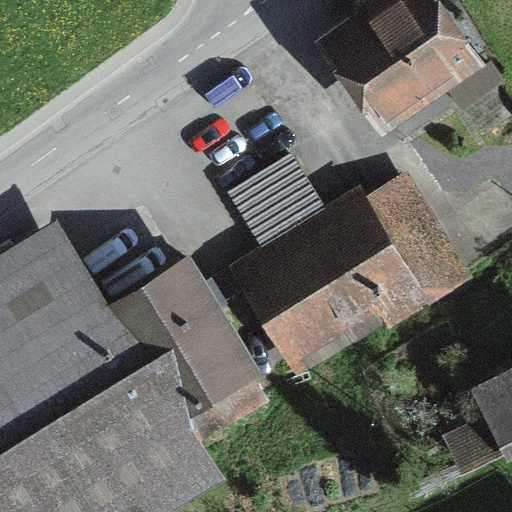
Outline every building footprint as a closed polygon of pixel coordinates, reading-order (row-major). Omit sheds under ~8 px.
[(391,0),(337,41),(386,112),(466,54),(428,0),(391,0)] [(393,319),(419,302),(360,206),(334,222),(294,156),(235,191),(267,243),(241,260),(292,344),(377,294),(393,319)] [(401,181),(360,206),(419,302),(461,275),(401,181)] [(199,438),(265,397),(206,303),(222,293),(212,278),(197,287),(186,271),(99,325),(50,246),(0,277),(0,511),(136,511),(215,464),(199,438)] [(511,367),(481,384),(507,435),(511,431),(511,367)]
